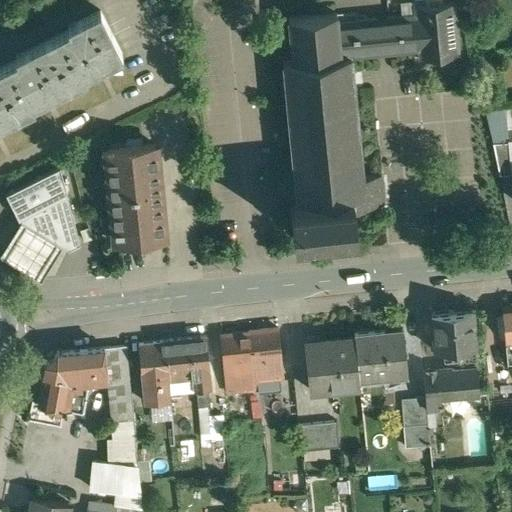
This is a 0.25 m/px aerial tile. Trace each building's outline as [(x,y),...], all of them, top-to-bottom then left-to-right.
[(338,10),(290,15),(294,59),(285,60),(298,199),(291,200),(294,231),(357,224),(356,202),(385,199),(382,171),(364,172),(352,53),(420,48),(420,56),(461,52),(455,0),(416,4),(416,12),(339,20),(338,10)] [(19,58),(0,67),(0,125),(19,115),(18,112),(72,84),(71,82),(106,64),(105,61),(123,52),(101,9),(70,26),(71,27),(17,55),(19,58)] [(499,107),(481,110),(487,140),(505,137),(499,107)] [(511,169),(510,141),(494,143),(501,174),(511,172),(511,169)] [(156,143),(108,147),(117,243),(165,238),(156,143)] [(61,165),(7,192),(19,219),(21,220),(62,245),(69,249),(81,243),(61,165)] [(62,245),(21,220),(0,254),(41,279),(62,245)] [(511,303),(503,304),(507,341),(511,340),(511,303)] [(474,307),(433,311),(437,349),(460,346),(462,366),(424,369),(426,395),(427,406),(444,405),(444,402),(448,402),(449,414),(465,413),(466,418),(475,417),(476,434),(445,438),(447,453),(494,448),(488,392),(482,392),(479,363),(481,363),(474,307)] [(279,327),(250,330),(252,347),(250,348),(253,373),(257,373),(258,378),(284,376),(279,327)] [(385,329),(355,332),(356,336),(360,377),(408,372),(404,328),(402,328),(402,330),(385,331),(385,329)] [(250,330),(222,333),(228,392),(259,389),(258,378),(257,373),(253,373),(250,348),(252,347),(250,330)] [(207,335),(190,337),(194,378),(195,389),(212,387),(207,335)] [(356,336),(306,341),(311,389),(360,384),(360,377),(356,336)] [(190,337),(161,340),(163,357),(167,357),(170,380),(194,378),(190,337)] [(161,340),(139,342),(145,401),(172,398),(170,380),(167,357),(163,357),(161,340)] [(128,343),(105,346),(108,373),(114,372),(131,370),(128,343)] [(105,346),(58,350),(46,361),(38,404),(83,412),(87,387),(85,384),(109,382),(108,373),(105,346)] [(131,370),(114,372),(117,399),(112,398),(114,412),(114,421),(136,422),(131,370)] [(426,395),(402,397),(405,425),(429,423),(427,406),(426,395)] [(223,413),(210,414),(209,404),(199,405),(202,433),(211,432),(212,436),(225,435),(224,421),(223,413)] [(262,417),(224,421),(225,435),(226,441),(264,437),(262,417)] [(338,419),(299,423),(302,449),(340,445),(338,419)] [(150,458),(139,460),(139,465),(141,480),(152,479),(150,458)] [(139,465),(94,460),(91,487),(118,490),(116,504),(143,508),(142,493),(141,480),(139,465)] [(67,511),(69,502),(34,495),(31,511),(67,511)]
